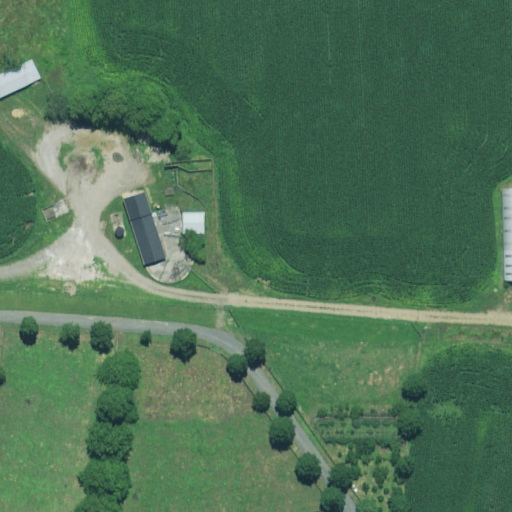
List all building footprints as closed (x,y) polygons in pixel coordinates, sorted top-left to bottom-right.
[(43,80),(34,60),(0,76),(0,93),(3,99),(43,80)] [(511,189),(502,190),(505,281),(511,280),(511,189)] [(169,259),(148,194),(125,202),(146,266),(169,259)] [(69,214),(65,204),(45,214),(49,224),(69,214)] [(205,235),(206,215),(186,214),(185,235),(205,235)]
